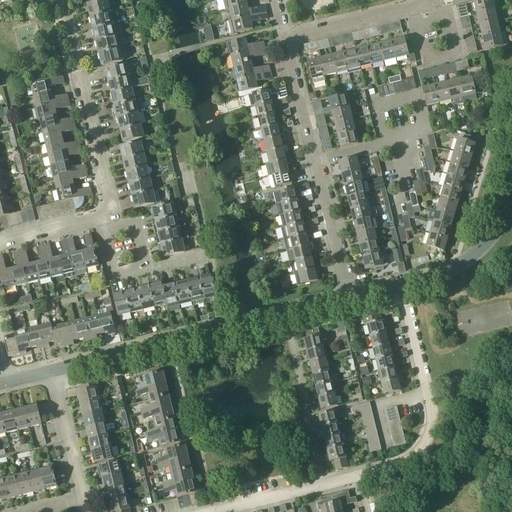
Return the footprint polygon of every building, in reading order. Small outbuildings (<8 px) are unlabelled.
[(221,0),(224,11),(230,9),(247,5),(245,0),(221,0)] [(481,0),(474,2),(477,14),(494,10),(491,0),(481,0)] [(88,5),(91,18),(111,13),(108,1),(88,5)] [(248,11),(247,5),(230,9),(233,21),(266,13),(264,7),(248,11)] [(494,10),(477,14),(480,26),(497,22),(494,10)] [(91,18),(94,30),(114,25),(121,23),(118,11),(111,13),(91,18)] [(267,19),(266,13),(233,21),(227,23),(230,35),(253,29),(251,23),(267,19)] [(500,34),(497,22),(480,26),(483,38),(500,34)] [(94,30),(97,42),(117,37),(114,25),(94,30)] [(503,47),(503,46),(508,45),(505,33),(500,34),(483,38),(486,51),(503,47)] [(97,42),(100,54),(120,49),(117,37),(97,42)] [(404,39),(392,42),(396,59),(408,56),(404,39)] [(229,45),(232,57),(264,49),(263,43),(247,47),(245,41),(229,45)] [(384,62),(396,59),(392,42),(380,45),(384,62)] [(380,45),(368,48),(372,65),(384,62),(380,45)] [(368,48),(356,51),(360,68),(372,65),(368,48)] [(123,61),(120,49),(100,54),(103,66),(123,61)] [(232,57),(235,69),(251,65),(250,59),(266,55),(264,49),(232,57)] [(356,51),(344,54),(348,71),(360,68),(356,51)] [(344,54),(332,57),(336,73),(348,71),(344,54)] [(324,76),(336,73),(332,57),(320,60),(324,76)] [(325,81),(324,76),(320,60),(308,63),(312,79),(313,84),(325,81)] [(106,70),(109,82),(129,77),(126,65),(106,70)] [(235,69),(238,81),(270,73),(269,67),(253,71),(251,65),(235,69)] [(272,79),(270,73),(238,81),(241,93),(257,89),(256,83),(272,79)] [(399,75),(388,78),(389,83),(401,81),(399,75)] [(483,90),(489,89),(485,75),(480,77),(483,90)] [(31,85),(34,97),(51,92),(50,87),(65,83),(63,77),(31,85)] [(112,94),(132,89),(129,77),(109,82),(112,94)] [(471,78),(459,81),(463,97),(464,97),(465,103),(477,100),(471,78)] [(463,97),(459,81),(447,83),(451,100),(463,97)] [(447,83),(435,86),(439,103),(451,100),(447,83)] [(427,106),(439,103),(435,86),(423,89),(427,106)] [(14,89),(8,91),(11,102),(17,101),(14,89)] [(112,94),(114,106),(135,101),(132,89),(112,94)] [(255,106),(272,102),(269,90),(248,95),(251,107),(255,106)] [(34,97),(37,108),(69,100),(68,94),(52,98),(51,92),(34,97)] [(324,114),(332,112),(349,108),(346,96),(329,100),(331,107),(323,109),(324,114)] [(117,119),(138,114),(138,113),(145,112),(142,99),(135,101),(114,106),(116,112),(112,113),(113,119),(117,118),(117,119)] [(39,120),(57,116),(55,110),(70,107),(69,100),(37,108),(37,109),(32,110),(35,121),(40,120),(39,120)] [(255,106),(258,118),(275,114),(272,102),(255,106)] [(332,112),(335,124),(352,120),(349,108),(332,112)] [(486,111),(479,113),(481,120),(482,120),(488,118),(486,111)] [(117,119),(120,131),(141,126),(138,114),(117,119)] [(278,125),(275,114),(258,118),(261,130),(278,125)] [(57,116),(39,120),(40,120),(42,132),(75,124),(73,118),(58,121),(57,116)] [(335,124),(338,136),(355,131),(352,120),(335,124)] [(76,130),(75,124),(42,132),(45,144),(63,139),(61,134),(76,130)] [(280,135),(278,125),(261,130),(264,141),(280,138),(279,135),(280,135)] [(144,138),(141,126),(120,131),(124,143),(144,138)] [(358,144),(355,131),(338,136),(341,148),(358,144)] [(455,152),(454,152),(471,157),(475,145),(474,145),(476,138),(465,135),(465,133),(461,132),(459,137),(464,138),(463,141),(458,140),(455,152)] [(284,134),(280,135),(279,135),(280,138),(264,141),(267,153),(283,149),(282,147),(283,147),(282,141),(285,140),(284,134)] [(430,146),(431,150),(437,149),(434,135),(428,136),(430,146)] [(45,144),(48,155),(80,147),(79,142),(64,145),(63,139),(45,144)] [(120,148),(123,160),(144,156),(141,143),(120,148)] [(287,146),(283,147),(282,147),(283,149),(267,153),(269,164),(270,165),(286,161),(285,158),(286,158),(284,153),(288,152),(287,146)] [(424,148),(426,158),(427,162),(433,160),(431,150),(430,146),(424,148)] [(48,155),(51,167),(68,163),(67,157),(82,154),(80,147),(48,155)] [(451,163),(451,164),(468,169),(471,157),(454,152),(451,163)] [(123,160),(126,172),(144,168),(147,167),(144,156),(123,160)] [(290,157),(286,158),(285,158),(286,161),(270,165),(269,164),(265,165),(268,176),(268,177),(289,172),(288,170),(289,170),(287,164),(291,164),(290,157)] [(340,162),(342,175),(359,170),(356,158),(340,162)] [(420,159),(423,169),(424,173),(429,172),(427,162),(426,158),(420,159)] [(54,179),(86,171),(85,165),(70,169),(68,163),(51,167),(48,168),(50,180),(54,179)] [(448,175),(448,176),(464,181),(468,169),(451,164),(448,175)] [(148,167),(147,167),(144,168),(126,172),(129,185),(144,181),(150,180),(148,173),(150,173),(151,172),(152,170),(151,169),(150,167),(148,167)] [(289,172),(268,177),(271,189),(292,184),(290,176),(294,175),(292,169),(289,170),(288,170),(289,172)] [(426,183),(424,173),(423,169),(417,171),(419,181),(420,185),(426,183)] [(342,175),(345,186),(362,182),(359,170),(342,175)] [(57,191),(74,186),(73,181),(88,177),(86,171),(54,179),(57,191)] [(444,187),(461,192),(464,181),(448,176),(442,174),(439,185),(444,187)] [(131,192),(132,197),(144,194),(150,192),(153,192),(150,180),(144,181),(129,185),(131,192)] [(422,195),(420,185),(419,181),(413,182),(415,192),(416,196),(422,195)] [(362,182),(345,186),(348,198),(365,194),(362,182)] [(178,185),(177,185),(173,187),(176,201),(181,200),(178,185)] [(73,200),(76,210),(77,209),(78,209),(79,208),(80,208),(81,207),(82,206),(83,205),(83,203),(83,202),(84,201),(84,200),(84,198),(83,197),(92,195),(91,188),(75,192),(74,186),(57,191),(60,203),(61,203),(67,201),(73,200)] [(276,204),(281,203),(297,199),(294,187),(273,192),(276,204)] [(443,192),(441,199),(457,204),(461,192),(444,187),(443,192)] [(153,192),(150,192),(144,194),(132,197),(135,209),(155,204),(155,202),(160,201),(158,191),(153,193),(153,192)] [(409,194),(411,204),(412,207),(418,206),(416,196),(415,192),(409,194)] [(365,194),(348,198),(351,210),(368,206),(374,205),(373,200),(367,201),(365,194)] [(297,200),(297,199),(281,203),(276,204),(279,216),(283,215),(300,211),(297,200)] [(441,199),(437,211),(454,216),(457,204),(441,199)] [(76,211),(76,210),(73,200),(67,201),(70,212),(76,211)] [(67,201),(61,203),(64,214),(70,212),(67,201)] [(173,204),(152,209),(155,221),(183,214),(180,202),(173,204)] [(254,202),(240,205),(241,211),(255,208),(254,202)] [(0,217),(3,217),(9,215),(6,203),(0,204),(0,217)] [(60,203),(55,204),(58,215),(64,214),(61,203),(60,203)] [(52,217),(58,215),(55,204),(49,205),(52,217)] [(408,215),(409,218),(414,217),(413,213),(412,207),(411,204),(405,205),(408,215)] [(46,218),(52,217),(49,205),(43,207),(46,218)] [(351,211),(354,222),(371,218),(368,206),(351,210),(351,211)] [(39,220),(46,218),(43,207),(36,208),(39,220)] [(32,209),(26,211),(29,222),(35,221),(32,209)] [(26,211),(20,212),(23,224),(29,222),(26,211)] [(300,211),(283,215),(279,216),(279,217),(280,217),(283,227),(283,228),(286,227),(303,223),(300,211)] [(454,216),(437,211),(434,222),(450,227),(454,216)] [(17,225),(23,224),(20,212),(14,214),(17,225)] [(14,214),(9,215),(12,227),(17,225),(14,214)] [(158,233),(186,227),(183,214),(155,221),(158,233)] [(3,217),(6,228),(12,227),(9,215),(3,217)] [(402,217),(404,227),(405,231),(411,229),(409,218),(408,215),(402,217)] [(371,219),(371,218),(354,222),(357,234),(374,230),(371,219)] [(434,222),(430,234),(447,239),(450,227),(434,222)] [(305,232),(303,223),(286,227),(283,228),(283,227),(281,228),(284,240),(289,238),(306,234),(305,232)] [(158,233),(161,246),(182,240),(189,239),(186,227),(158,233)] [(405,231),(404,227),(398,228),(401,242),(407,240),(405,231)] [(357,235),(360,246),(376,242),(374,230),(357,234),(357,235)] [(309,246),(308,244),(307,238),(311,237),(309,231),(305,232),(306,234),(289,238),(284,240),(287,251),(292,250),(309,246)] [(443,251),(447,239),(430,234),(427,246),(431,248),(438,250),(443,251)] [(82,252),(86,270),(98,267),(90,235),(84,236),(87,251),(82,252)] [(75,273),(86,270),(82,252),(76,254),(73,239),(67,240),(75,273)] [(76,276),(75,273),(67,240),(60,242),(64,257),(59,258),(63,276),(64,279),(76,276)] [(161,246),(164,258),(185,253),(182,240),(161,246)] [(377,242),(376,242),(360,246),(363,258),(379,254),(377,242)] [(312,258),(311,256),(310,250),(314,249),(312,243),(308,244),(309,246),(292,250),(287,251),(289,263),(292,263),(295,262),(312,258)] [(63,276),(59,258),(53,260),(49,245),(43,246),(51,279),(63,276)] [(51,279),(43,246),(37,248),(41,262),(35,264),(40,282),(51,279)] [(396,265),(404,262),(401,249),(393,251),(396,265)] [(20,252),(28,285),(40,282),(35,264),(29,265),(26,251),(20,252)] [(11,270),(16,288),(28,285),(20,252),(13,254),(17,268),(11,270)] [(379,254),(363,258),(366,270),(371,269),(372,272),(384,269),(383,266),(388,265),(385,252),(379,254)] [(314,269),(314,267),(313,262),(317,261),(315,255),(311,256),(312,258),(295,262),(292,263),(294,274),(298,274),(314,269)] [(0,257),(0,276),(1,279),(4,291),(16,288),(11,270),(6,271),(2,257),(0,257)] [(314,269),(298,274),(294,274),(294,275),(297,286),(317,281),(315,273),(319,272),(318,266),(314,267),(314,269)] [(212,276),(199,279),(204,299),(217,296),(212,276)] [(199,279),(187,282),(192,302),(204,299),(199,279)] [(187,282),(175,285),(180,305),(192,302),(187,282)] [(163,284),(150,287),(155,308),(166,305),(167,305),(163,288),(164,288),(163,284)] [(175,285),(164,288),(163,288),(167,305),(166,305),(167,308),(180,305),(175,285)] [(138,290),(143,311),(155,308),(150,287),(138,290)] [(126,293),(131,314),(143,311),(138,290),(126,293)] [(119,317),(131,314),(126,293),(113,296),(119,317)] [(100,317),(98,317),(102,335),(108,333),(108,337),(115,335),(111,319),(115,318),(112,307),(105,309),(98,311),(100,317)] [(97,336),(102,335),(98,317),(87,320),(92,341),(97,339),(97,336)] [(85,342),(92,341),(87,320),(75,323),(79,340),(85,339),(85,342)] [(370,337),(386,333),(383,321),(367,325),(370,337)] [(343,322),(337,323),(340,333),(346,331),(343,322)] [(75,323),(63,326),(68,347),(74,345),(73,342),(79,340),(75,323)] [(51,325),(38,328),(44,349),(49,347),(49,344),(54,343),(55,343),(51,329),(51,325)] [(62,348),(68,347),(63,326),(51,329),(55,343),(54,343),(55,346),(61,345),(62,348)] [(38,328),(26,331),(31,349),(37,347),(37,350),(44,349),(38,328)] [(304,340),(307,352),(323,348),(320,336),(318,328),(305,331),(307,339),(304,340)] [(25,350),(31,349),(26,331),(14,334),(15,339),(17,344),(18,350),(7,353),(8,358),(26,353),(25,350)] [(373,348),(389,344),(386,333),(370,337),(373,348)] [(17,344),(15,339),(4,341),(6,347),(17,344)] [(6,347),(7,353),(18,350),(17,344),(6,347)] [(376,360),(392,356),(389,344),(373,348),(376,360)] [(310,364),(326,360),(323,348),(307,352),(310,364)] [(394,365),(392,356),(376,360),(379,372),(395,368),(394,365)] [(329,372),(326,360),(310,364),(313,376),(329,372)] [(379,372),(381,384),(398,380),(397,377),(396,372),(400,371),(398,364),(394,365),(395,368),(379,372)] [(316,387),(332,383),(329,372),(313,376),(315,387),(316,387)] [(135,387),(137,392),(166,385),(163,373),(143,377),(145,384),(135,387)] [(398,380),(381,384),(384,395),(401,391),(399,384),(403,383),(401,376),(397,377),(398,380)] [(80,387),(81,392),(97,389),(99,389),(98,382),(80,387)] [(335,395),(332,383),(316,387),(318,399),(335,395)] [(169,396),(166,385),(137,392),(138,397),(148,394),(149,401),(169,396)] [(77,393),(80,406),(100,401),(97,389),(81,392),(77,393)] [(321,411),(338,407),(335,395),(318,399),(321,411)] [(171,408),(169,396),(149,401),(151,408),(141,410),(142,415),(171,408)] [(80,406),(83,417),(102,413),(100,401),(80,406)] [(360,410),(360,412),(371,409),(370,403),(353,407),(354,412),(360,410)] [(37,406),(25,408),(30,428),(41,425),(37,406)] [(386,416),(398,413),(397,407),(385,410),(386,416)] [(25,408),(13,411),(18,431),(30,428),(25,408)] [(143,420),(144,420),(153,418),(155,424),(177,419),(175,412),(173,413),(171,408),(142,415),(143,420)] [(371,409),(360,412),(362,417),(372,415),(371,409)] [(6,434),(18,431),(13,411),(1,414),(6,434)] [(335,412),(318,416),(321,428),(338,423),(335,412)] [(83,417),(86,429),(105,424),(102,413),(83,417)] [(388,423),(400,420),(398,413),(386,416),(388,423)] [(374,421),(372,415),(362,417),(363,423),(374,421)] [(147,433),(148,438),(177,431),(176,426),(178,426),(177,419),(155,424),(156,431),(147,433)] [(389,429),(401,426),(400,420),(388,423),(389,429)] [(375,427),(374,421),(363,423),(365,429),(375,427)] [(338,423),(321,428),(324,439),(340,435),(338,423)] [(89,441),(108,436),(105,424),(86,429),(89,441)] [(389,429),(391,435),(403,432),(401,426),(389,429)] [(365,429),(366,435),(377,433),(375,427),(365,429)] [(180,443),(177,431),(148,438),(149,443),(159,441),(160,448),(180,443)] [(403,432),(391,435),(392,441),(404,438),(403,432)] [(377,433),(366,435),(367,441),(378,438),(377,433)] [(327,451),(343,447),(349,445),(346,434),(340,435),(324,439),(327,451)] [(89,441),(92,452),(111,447),(108,436),(89,441)] [(380,444),(378,438),(367,441),(369,447),(380,444)] [(404,438),(392,441),(394,447),(406,444),(404,438)] [(381,450),(380,444),(369,447),(370,453),(381,450)] [(188,458),(185,446),(165,451),(167,458),(158,460),(159,465),(188,458)] [(92,452),(94,464),(114,459),(111,447),(92,452)] [(330,463),(333,462),(336,471),(348,468),(346,459),(343,447),(327,451),(330,463)] [(169,468),(171,474),(191,469),(188,458),(159,465),(160,470),(169,468)] [(100,480),(102,479),(122,474),(119,462),(99,467),(101,473),(98,473),(100,480)] [(51,468),(40,471),(45,490),(56,487),(51,468)] [(163,483),(164,488),(193,481),(191,469),(171,474),(173,481),(163,483)] [(40,471),(28,473),(33,493),(45,490),(40,471)] [(28,473),(17,476),(21,496),(33,493),(28,473)] [(102,479),(105,490),(124,485),(122,474),(102,479)] [(17,476),(5,479),(9,498),(21,496),(17,476)] [(5,479),(0,480),(0,500),(9,498),(5,479)] [(196,493),(193,481),(164,488),(165,493),(175,491),(177,498),(183,496),(189,495),(194,494),(196,493)] [(127,497),(124,485),(105,490),(108,502),(127,497)] [(189,495),(191,507),(197,505),(194,494),(189,495)] [(186,508),(191,507),(189,495),(183,496),(186,508)] [(186,508),(183,496),(177,498),(180,509),(186,508)] [(118,511),(124,511),(130,509),(127,497),(108,502),(105,503),(107,511),(118,511)] [(343,511),(342,506),(351,504),(357,502),(356,498),(350,499),(337,502),(336,498),(316,503),(318,511),(321,510),(321,511),(343,511)]
